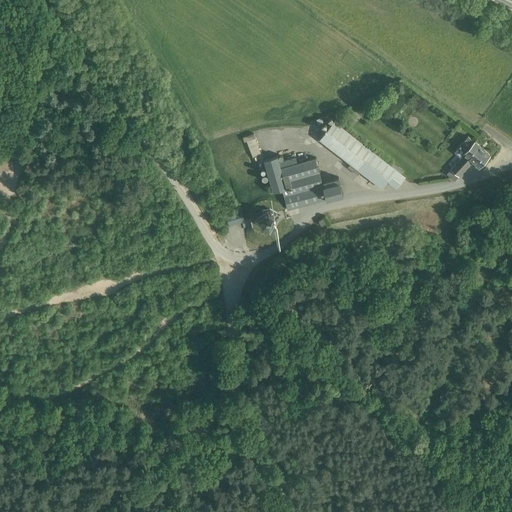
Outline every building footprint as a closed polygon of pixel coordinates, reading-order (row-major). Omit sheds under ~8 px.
[(406,175),(334,120),(320,139),(351,163),(348,167),(358,175),(361,171),(383,187),(388,180),(397,187),(406,175)] [(255,133),(246,136),(253,156),(262,153),(255,133)] [(454,165),(447,173),(453,178),(455,179),(458,175),(459,176),(473,161),(479,167),(490,155),(475,141),(475,142),(468,136),(462,143),(454,152),(461,158),(454,165)] [(278,156),(264,159),(274,193),(279,191),(280,194),(283,193),(288,209),(327,198),(343,194),(339,177),(322,182),(316,157),(298,162),(296,157),(279,161),(278,156)] [(259,216),(250,218),(252,227),(261,225),(267,228),(274,226),(278,221),(287,218),(285,209),(275,212),(270,208),(262,210),(259,216)] [(229,225),(245,221),(242,211),(226,216),(229,225)]
